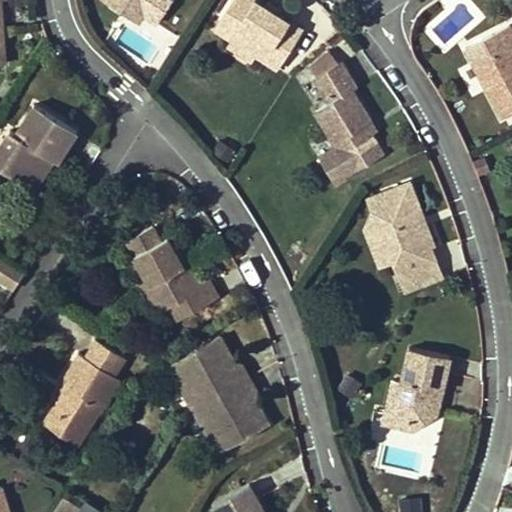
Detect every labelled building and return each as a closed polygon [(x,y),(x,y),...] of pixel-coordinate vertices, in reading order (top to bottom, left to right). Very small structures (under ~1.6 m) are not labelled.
[(138,21),(143,13),(151,0),(114,0),(112,4),(138,21)] [(151,0),(143,13),(157,22),(171,0),(151,0)] [(233,0),(216,29),(232,38),(257,55),(279,68),(304,28),(277,12),(266,5),(257,0),(233,0)] [(269,0),(266,5),(277,12),(281,7),(269,0)] [(511,28),(510,24),(465,47),(502,117),(511,112),(511,43),(511,42),(511,28)] [(257,55),(232,38),(227,46),(253,61),(257,55)] [(328,49),(310,64),(318,74),(338,62),(328,49)] [(338,62),(318,74),(315,76),(331,101),(316,110),(337,145),(353,171),(383,153),(371,134),(365,123),(369,121),(371,120),(352,89),(356,86),(340,61),(338,62)] [(0,143),(0,165),(28,184),(47,154),(53,158),(57,160),(77,130),(35,103),(16,132),(10,128),(0,143)] [(365,123),(371,134),(376,130),(369,121),(365,123)] [(220,140),(213,151),(228,161),(235,150),(220,140)] [(353,171),(337,145),(321,155),(336,181),(353,171)] [(47,154),(28,184),(35,188),(53,158),(47,154)] [(479,173),(489,168),(485,158),(475,162),(479,173)] [(387,244),(393,259),(400,277),(437,262),(430,245),(434,243),(427,225),(421,227),(418,220),(424,218),(410,181),(369,196),(373,207),(377,217),(373,228),(380,247),(387,244)] [(377,217),(373,207),(365,227),(379,265),(393,259),(387,244),(380,247),(373,228),(377,217)] [(424,218),(418,220),(421,227),(427,225),(424,218)] [(155,313),(171,304),(197,290),(193,283),(201,278),(200,277),(191,262),(182,243),(174,247),(168,236),(161,239),(153,224),(126,239),(134,253),(150,282),(141,287),(142,288),(155,313)] [(168,236),(174,247),(182,243),(175,231),(168,236)] [(290,245),(284,255),(297,264),(304,253),(290,245)] [(134,253),(126,258),(141,287),(150,282),(134,253)] [(0,277),(15,287),(24,272),(0,256),(0,277)] [(437,262),(400,277),(406,291),(442,276),(437,262)] [(171,304),(178,318),(219,296),(207,274),(200,277),(201,278),(193,283),(197,290),(171,304)] [(181,385),(193,407),(249,376),(242,363),(237,365),(220,334),(176,359),(189,381),(181,385)] [(63,417),(55,429),(79,444),(104,405),(98,401),(115,375),(127,356),(96,337),(85,354),(80,351),(62,380),(67,383),(51,409),(63,417)] [(407,418),(413,428),(437,413),(430,402),(433,388),(442,390),(450,355),(410,346),(402,379),(394,378),(386,413),(407,418)] [(176,359),(169,363),(181,385),(189,381),(176,359)] [(339,387),(352,394),(360,382),(347,374),(339,387)] [(98,401),(104,405),(121,378),(115,375),(98,401)] [(257,389),(249,376),(193,407),(206,429),(213,425),(226,447),(269,423),(252,391),(257,389)] [(430,402),(437,413),(442,390),(433,388),(430,402)] [(63,417),(51,409),(43,421),(55,429),(63,417)] [(383,421),(413,428),(407,418),(386,413),(383,421)] [(213,425),(206,429),(218,452),(226,447),(213,425)] [(217,511),(265,511),(249,482),(212,503),(217,511)] [(0,511),(9,511),(2,486),(0,486),(0,511)] [(400,511),(422,511),(421,493),(399,495),(400,511)] [(82,495),(78,503),(62,494),(51,511),(91,511),(96,503),(82,495)]
